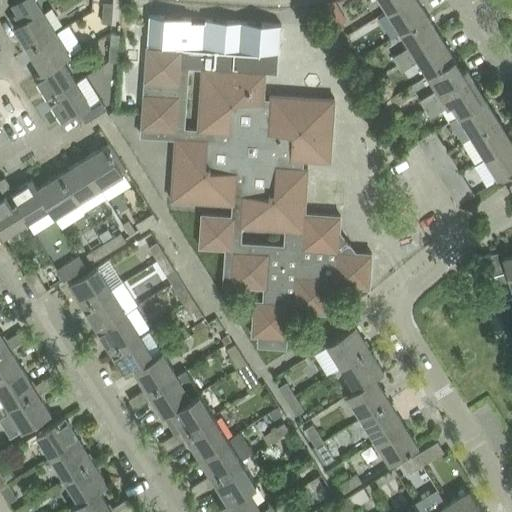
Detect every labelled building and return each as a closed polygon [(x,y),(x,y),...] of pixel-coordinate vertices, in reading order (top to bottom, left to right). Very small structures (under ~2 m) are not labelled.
[(14,24),(28,47),(56,30),(42,7),(42,0),(11,0),(17,10),(14,12),(20,20),(14,24)] [(103,0),(102,21),(111,21),(113,0),(106,0),(103,0)] [(381,0),(388,10),(404,0),(381,0)] [(404,0),(388,10),(402,31),(428,15),(420,3),(425,0),(404,0)] [(337,4),(330,9),(340,25),(348,20),(337,4)] [(176,137),(171,199),(233,203),(233,215),(202,213),(200,246),(226,248),(224,284),(265,286),(264,300),(255,300),(252,334),(259,334),(259,344),(286,346),(289,309),(328,312),(330,284),(369,287),(372,253),(356,251),(340,231),(341,215),(305,212),(308,167),(298,166),(299,159),(330,161),(335,98),(271,93),(271,103),(263,103),(266,65),(279,65),(282,24),(206,18),(206,21),(192,20),(192,17),(150,15),(147,46),(141,135),(176,137)] [(393,56),(398,64),(441,36),(428,15),(402,31),(410,45),(393,56)] [(369,35),(373,44),(382,40),(373,20),(350,30),(355,41),(369,35)] [(56,30),(28,47),(42,70),(62,58),(71,52),(71,53),(82,46),(69,24),(58,31),(56,30)] [(419,60),(429,74),(455,57),(441,36),(398,64),(402,71),(419,60)] [(119,60),(120,43),(110,42),(109,59),(119,60)] [(420,100),(425,107),(472,77),(466,67),(463,70),(455,57),(429,74),(438,89),(420,100)] [(33,75),(48,98),(76,80),(62,58),(42,70),(33,75)] [(452,104),(459,115),(486,98),(472,77),(425,107),(431,117),(452,104)] [(76,80),(48,98),(62,122),(79,111),(85,122),(108,108),(101,97),(91,103),(76,80)] [(459,115),(473,136),(499,119),(486,98),(459,115)] [(473,136),(487,157),(511,141),(511,139),(499,119),(473,136)] [(511,141),(487,157),(500,179),(511,171),(511,141)] [(106,143),(83,158),(101,186),(124,171),(106,143)] [(427,154),(432,162),(449,151),(444,143),(427,154)] [(449,151),(432,162),(437,169),(453,158),(449,151)] [(83,158),(60,173),(78,201),(85,211),(107,197),(101,186),(83,158)] [(101,186),(107,197),(131,182),(124,171),(101,186)] [(60,173),(38,187),(37,187),(55,215),(78,201),(60,173)] [(5,176),(0,179),(0,187),(5,195),(9,193),(27,221),(35,233),(57,219),(58,219),(55,215),(37,187),(38,187),(32,178),(14,190),(5,176)] [(454,197),(459,204),(476,194),(471,186),(454,197)] [(9,193),(5,195),(0,198),(0,228),(5,235),(27,221),(9,193)] [(62,226),(85,211),(78,201),(55,215),(58,219),(62,226)] [(158,219),(153,211),(136,222),(141,230),(158,219)] [(129,219),(123,223),(130,234),(136,230),(129,219)] [(108,228),(99,234),(103,241),(112,235),(108,228)] [(121,231),(104,242),(109,250),(126,239),(121,231)] [(148,246),(156,260),(165,255),(156,241),(148,246)] [(94,248),(90,251),(95,258),(96,259),(109,250),(104,242),(94,248)] [(499,273),(491,276),(494,284),(496,283),(499,294),(501,294),(502,299),(511,296),(511,254),(505,256),(503,251),(493,254),(494,257),(499,273)] [(58,268),(64,278),(86,264),(79,254),(58,268)] [(165,255),(156,260),(165,274),(173,268),(165,255)] [(96,266),(111,289),(121,282),(107,259),(96,266)] [(68,284),(83,307),(111,289),(96,266),(68,284)] [(34,268),(24,274),(38,296),(48,289),(34,268)] [(136,305),(121,282),(111,289),(125,311),(136,305)] [(176,292),(185,305),(193,300),(185,287),(176,292)] [(83,307),(97,329),(125,311),(111,289),(83,307)] [(193,300),(185,305),(193,319),(202,313),(193,300)] [(126,312),(139,333),(149,327),(136,306),(126,312)] [(97,329),(111,352),(139,334),(139,333),(126,312),(125,311),(97,329)] [(327,343),(341,366),(369,349),(355,326),(327,343)] [(0,349),(8,344),(11,348),(28,338),(23,329),(6,340),(0,330),(0,349)] [(148,330),(140,335),(154,357),(162,352),(148,330)] [(139,334),(111,352),(126,375),(134,370),(154,357),(140,335),(139,334)] [(225,348),(237,367),(245,361),(234,343),(225,348)] [(0,380),(23,367),(11,348),(8,344),(0,349),(0,380)] [(346,394),(375,377),(384,372),(369,349),(341,366),(355,388),(346,394)] [(134,407),(151,396),(148,392),(176,374),(162,352),(154,357),(134,370),(146,389),(129,399),(134,407)] [(245,361),(237,367),(249,386),(257,380),(245,361)] [(0,380),(0,393),(6,403),(8,407),(37,389),(39,393),(56,383),(51,375),(34,385),(23,367),(0,380)] [(151,396),(162,415),(199,392),(198,391),(190,396),(176,374),(148,392),(151,396)] [(346,394),(361,417),(389,399),(375,377),(346,394)] [(278,386),(287,400),(295,394),(286,381),(278,386)] [(8,407),(6,403),(0,406),(0,417),(11,411),(23,430),(51,412),(39,393),(37,389),(8,407)] [(176,426),(179,431),(182,428),(185,432),(213,414),(199,392),(162,415),(170,427),(174,428),(176,426)] [(295,394),(287,400),(296,413),(304,408),(295,394)] [(361,417),(375,439),(403,422),(389,399),(361,417)] [(188,437),(199,455),(227,437),(213,414),(185,432),(182,428),(179,431),(162,441),(167,449),(188,437)] [(37,433),(51,457),(79,439),(65,416),(37,433)] [(264,435),(269,443),(289,430),(284,422),(264,435)] [(403,422),(375,439),(390,463),(418,445),(403,422)] [(305,428),(316,444),(323,440),(313,423),(305,428)] [(227,437),(199,455),(211,474),(214,478),(242,460),(240,458),(252,450),(240,431),(228,439),(227,437)] [(51,457),(66,479),(93,462),(79,439),(51,457)] [(323,440),(316,444),(327,462),(335,457),(323,440)] [(438,440),(416,454),(423,465),(444,451),(438,440)] [(423,465),(416,454),(401,463),(408,474),(423,465)] [(216,482),(228,500),(228,501),(247,488),(256,483),(242,460),(214,478),(211,474),(191,487),(195,494),(216,482)] [(71,507),(71,508),(100,490),(99,490),(108,485),(93,462),(66,479),(80,502),(71,507)] [(0,469),(0,488),(1,489),(9,484),(0,469)] [(339,483),(344,491),(362,480),(357,472),(339,483)] [(310,480),(321,498),(330,492),(319,474),(310,480)] [(9,484),(1,489),(9,502),(17,496),(9,484)] [(364,487),(348,496),(354,505),(355,507),(371,497),(370,495),(364,487)] [(259,511),(261,511),(247,488),(228,501),(228,500),(219,505),(223,511),(259,511)] [(484,511),(470,489),(447,503),(452,511),(484,511)] [(71,508),(73,511),(112,511),(111,508),(100,490),(71,508)] [(439,490),(416,504),(419,509),(420,511),(452,511),(447,503),(439,490)] [(348,496),(333,506),(336,511),(347,511),(355,507),(354,505),(348,496)] [(122,511),(133,506),(128,498),(111,508),(112,511),(122,511)] [(261,511),(259,511),(278,511),(273,503),(261,511)]
